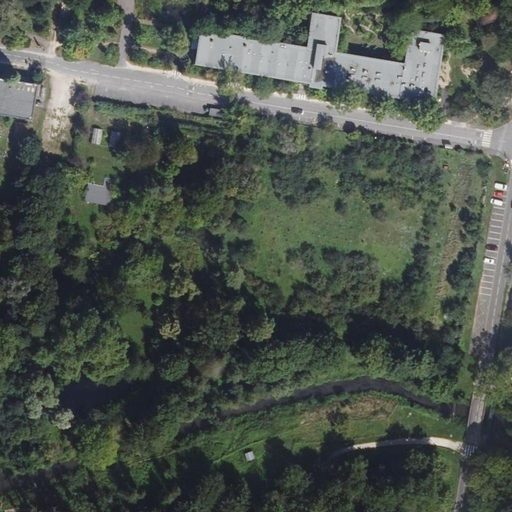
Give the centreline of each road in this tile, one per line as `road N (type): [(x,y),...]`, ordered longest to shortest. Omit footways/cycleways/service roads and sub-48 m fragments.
road 1 (unclassified): [(0,55),(511,144)]
road 2 (unclassified): [(511,200),(462,511)]
